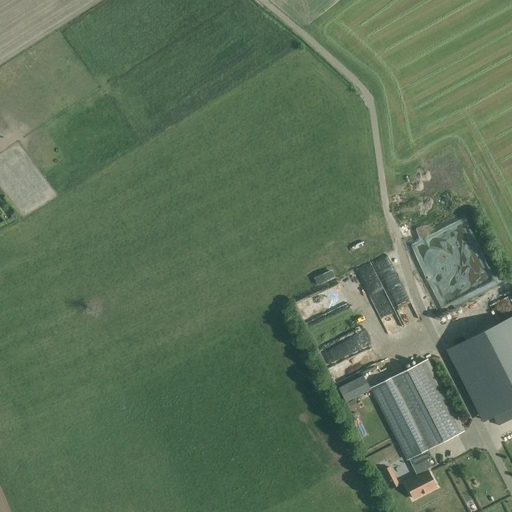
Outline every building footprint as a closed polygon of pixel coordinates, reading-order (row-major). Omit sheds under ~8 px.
[(354,129),(364,122),(357,113),(348,120),(354,129)] [(317,286),(335,278),(331,270),(314,278),(317,286)] [(347,302),(320,311),(323,320),(341,314),(340,311),(349,308),(347,302)] [(511,316),(449,348),(485,420),(494,416),(498,426),(511,418),(511,316)] [(334,319),(319,327),(321,332),(337,324),(334,319)] [(315,343),(323,360),(340,352),(346,366),(355,362),(353,358),(359,355),(358,352),(368,347),(364,338),(358,340),(352,327),(315,343)] [(339,358),(326,363),(331,376),(344,371),(339,358)] [(427,359),(373,386),(410,458),(428,449),(464,431),(427,359)] [(349,375),(333,384),(338,393),(354,385),(349,375)] [(349,411),(358,406),(354,399),(346,404),(349,411)] [(404,450),(389,457),(397,473),(411,466),(404,450)] [(431,466),(427,459),(421,462),(413,466),(418,476),(406,482),(414,498),(436,486),(429,471),(428,471),(426,468),(431,466)] [(389,467),(383,470),(392,487),(399,484),(389,467)]
